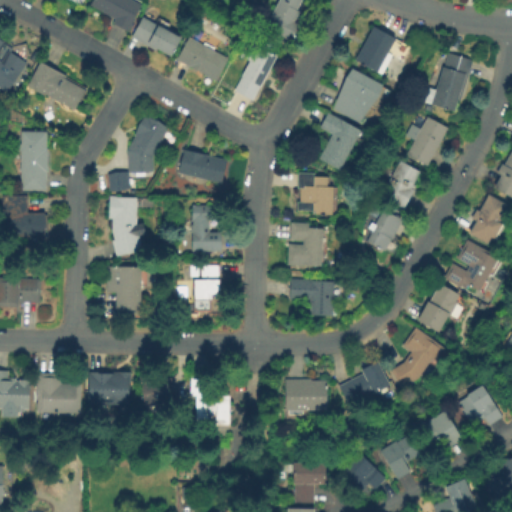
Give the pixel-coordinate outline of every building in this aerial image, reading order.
[(136,0),(142,3),(127,31),(112,23),(114,18),(89,5),(91,0),(136,0)] [(303,26),(295,43),(267,27),(281,0),(304,0),(299,11),(302,12),(297,22),(303,26)] [(181,37),(170,56),(155,47),(155,49),(131,36),(142,15),(181,37)] [(411,46),(403,61),(393,55),(383,74),(357,61),(375,27),(411,46)] [(0,86),(0,35),(6,39),(0,47),(0,58),(3,61),(10,51),(26,62),(6,91),(0,86)] [(228,57),(215,79),(175,57),(188,35),(228,57)] [(277,57),(254,102),(235,92),(258,47),(277,57)] [(474,59),(462,97),(459,96),(455,110),(427,101),(430,90),(436,92),(449,51),(474,59)] [(86,89),(75,109),(45,93),(45,94),(28,85),(42,61),(67,75),(66,78),(86,89)] [(380,96),(361,122),(334,108),(347,78),(353,69),(385,86),(380,96)] [(129,171),(128,147),(136,133),(135,132),(146,113),(168,126),(153,153),(153,169),(129,171)] [(362,131),(341,171),(320,159),(333,135),(321,129),(329,113),(362,131)] [(418,135),(423,126),(428,117),(449,128),(428,166),(408,154),(418,135)] [(423,126),(418,135),(415,140),(406,135),(413,121),(423,126)] [(47,172),(47,191),(22,190),(23,131),(49,132),(48,148),(50,148),(49,172),(47,172)] [(227,160),(221,183),(178,173),(184,150),(227,160)] [(511,196),(496,188),(502,175),(498,173),(503,163),(506,165),(511,153),(511,196)] [(416,190),(405,209),(381,196),(401,160),(422,172),(413,188),(416,190)] [(108,174),(129,172),(131,191),(110,193),(108,174)] [(338,187),(337,215),(315,214),(315,212),(297,211),(298,203),(301,203),(301,189),(299,189),(299,173),(316,174),(316,176),(331,177),(330,187),(338,187)] [(510,207),(500,223),(503,225),(495,239),(492,237),(488,245),(470,235),(477,222),(472,220),(478,210),(481,211),(489,195),(510,207)] [(46,213),(47,236),(12,237),(11,219),(5,219),(4,196),(29,196),(29,213),(46,213)] [(137,198),(136,226),(142,251),(116,257),(113,241),(115,241),(113,232),(113,220),(109,220),(110,197),(137,198)] [(221,206),(221,221),(211,221),(211,231),(222,231),(222,251),(193,251),(193,206),(221,206)] [(403,219),(386,250),(367,240),(385,208),(403,219)] [(324,228),(324,240),(326,240),(326,250),(323,249),(322,267),(288,266),(289,246),(291,246),(292,223),(311,224),(311,227),(324,228)] [(500,258),(481,292),(470,285),(467,290),(447,279),(455,264),(468,271),(471,266),(458,259),(469,241),(500,258)] [(210,310),(195,310),(194,279),(202,279),(201,264),(219,264),(219,298),(210,299),(210,310)] [(142,267),(142,310),(118,309),(118,292),(109,292),(110,266),(142,267)] [(335,279),(333,314),(308,313),(308,298),(290,298),(291,277),(312,278),(312,279),(335,279)] [(0,278),(42,279),(41,302),(25,301),(25,302),(20,302),(20,305),(0,304),(0,278)] [(462,296),(458,303),(461,304),(453,318),(450,316),(441,334),(419,322),(430,302),(432,303),(442,285),(462,296)] [(448,350),(439,362),(435,359),(421,378),(404,389),(393,370),(406,363),(413,352),(404,345),(417,327),(447,348),(446,349),(448,350)] [(511,328),(510,332),(508,331),(501,341),(511,348),(511,328)] [(375,394),(351,406),(341,385),(363,374),(361,370),(379,361),(391,385),(374,393),(375,394)] [(0,370),(10,370),(10,378),(17,378),(17,381),(31,380),(30,411),(0,409),(0,370)] [(89,402),(89,370),(129,370),(129,403),(89,402)] [(82,384),(81,413),(38,412),(38,400),(37,400),(38,373),(63,374),(63,383),(82,384)] [(148,375),(150,382),(172,377),(178,399),(146,406),(139,377),(148,375)] [(230,395),(230,424),(217,424),(217,415),(209,415),(209,424),(197,424),(197,396),(191,396),(191,378),(218,379),(218,395),(230,395)] [(327,380),(328,410),(287,410),(287,379),(312,379),(312,380),(327,380)] [(502,417),(489,425),(485,418),(473,426),(458,404),(468,398),(466,395),(482,385),(502,417)] [(446,409),(464,438),(451,446),(445,438),(431,447),(419,427),(446,409)] [(409,436),(421,455),(406,464),(411,472),(399,480),(381,451),(397,441),(398,442),(409,436)] [(386,477),(375,488),(369,483),(359,493),(338,474),(347,465),(346,464),(359,451),(386,477)] [(511,460),(511,496),(497,502),(490,482),(507,476),(503,463),(511,460)] [(326,463),(326,484),(314,484),(314,503),(294,503),(294,484),(293,484),(294,462),(326,463)] [(479,509),(473,511),(437,511),(434,505),(452,497),(447,487),(466,478),(479,509)]
